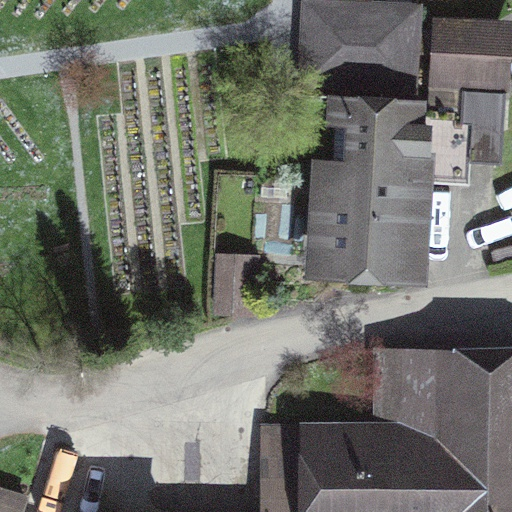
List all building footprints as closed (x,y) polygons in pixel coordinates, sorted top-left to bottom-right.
[(412,89),(416,9),(357,5),(355,44),(304,41),(302,82),(412,89)] [(501,28),(440,25),(437,80),(497,84),(501,28)] [(326,260),(408,265),(413,172),(468,175),(471,115),(366,108),(335,108),(326,260)] [(409,444),(408,511),(511,511),(511,356),(386,356),(386,444),(409,444)] [(265,482),(260,482),(260,511),(408,511),(409,444),(386,444),(265,442),(265,482)] [(20,511),(25,498),(0,490),(0,511),(20,511)]
